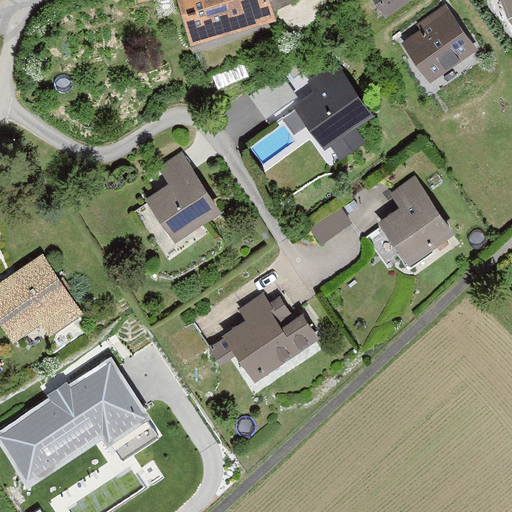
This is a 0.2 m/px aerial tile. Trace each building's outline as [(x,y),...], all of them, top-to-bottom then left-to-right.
[(273,17),(267,0),(183,0),(195,39),(273,17)] [(378,0),(388,15),(409,0),(378,0)] [(474,50),(445,10),(425,25),(429,30),(407,46),(431,80),(474,50)] [(324,93),(303,106),(325,139),(366,112),(337,70),(318,83),(324,93)] [(251,96),(270,123),(301,102),(282,74),(251,96)] [(177,185),(151,203),(174,237),(216,209),(182,159),(167,170),(177,185)] [(405,211),(385,226),(409,258),(449,229),(417,186),(398,200),(405,211)] [(313,225),(323,238),(351,216),(341,203),(313,225)] [(42,261),(0,288),(0,316),(12,335),(40,317),(47,328),(74,310),(42,261)] [(252,321),(229,337),(256,377),(314,337),(301,318),(295,322),(280,301),(270,308),(263,298),(244,311),(252,321)] [(109,362),(0,435),(0,439),(28,481),(102,432),(109,442),(146,417),(109,362)]
